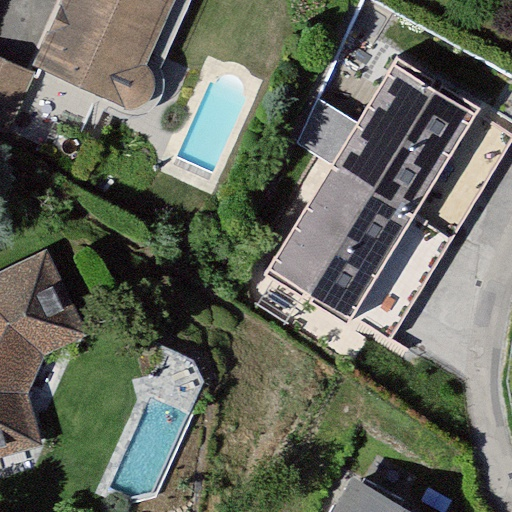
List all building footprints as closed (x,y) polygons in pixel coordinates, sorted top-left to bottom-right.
[(171,0),(53,0),(29,58),(129,100),(171,0)] [(0,116),(9,121),(38,67),(0,46),(0,116)] [(483,103),(397,50),(266,261),(352,314),(483,103)] [(39,275),(0,275),(0,456),(40,442),(23,396),(70,322),(39,275)] [(420,511),(342,473),(322,511),(420,511)]
